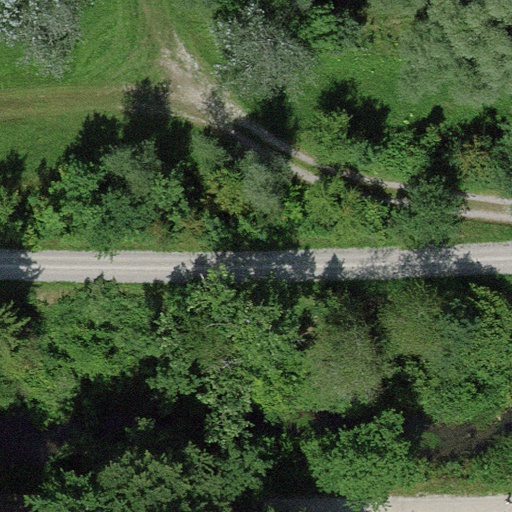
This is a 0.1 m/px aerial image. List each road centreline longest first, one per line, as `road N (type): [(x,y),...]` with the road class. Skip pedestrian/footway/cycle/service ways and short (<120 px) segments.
road 1 (track): [(511,214),(334,185),(217,123),(0,116)]
road 2 (track): [(0,265),(511,252)]
